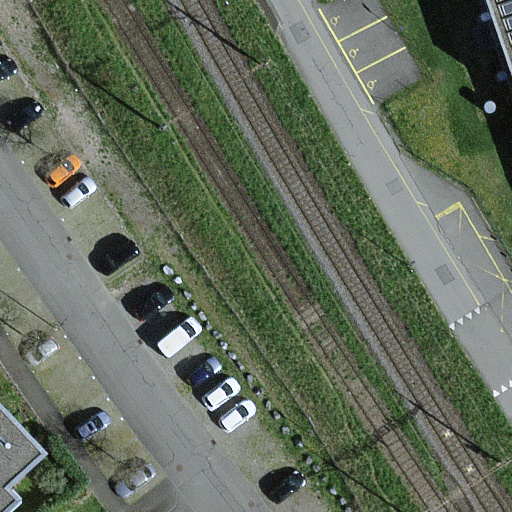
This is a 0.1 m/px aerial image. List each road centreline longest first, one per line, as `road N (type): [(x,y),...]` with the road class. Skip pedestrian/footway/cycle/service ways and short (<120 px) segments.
road 1 (unclassified): [(511,377),(285,0)]
road 2 (residential): [(0,189),(229,511)]
